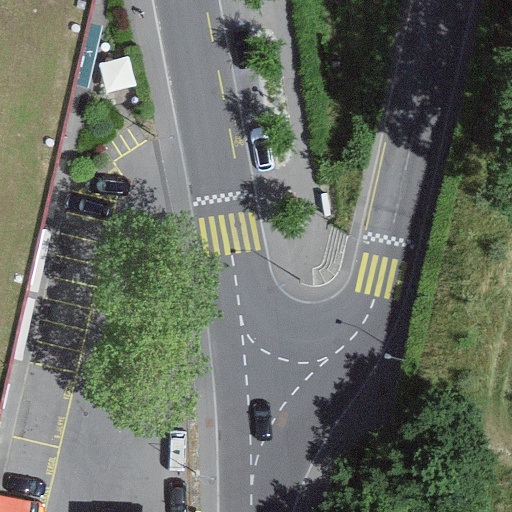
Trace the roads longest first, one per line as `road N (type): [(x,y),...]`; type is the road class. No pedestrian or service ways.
road 1 (residential): [(259,430),(337,362),(386,270),(446,0)]
road 2 (residential): [(191,0),(225,159),(259,430)]
